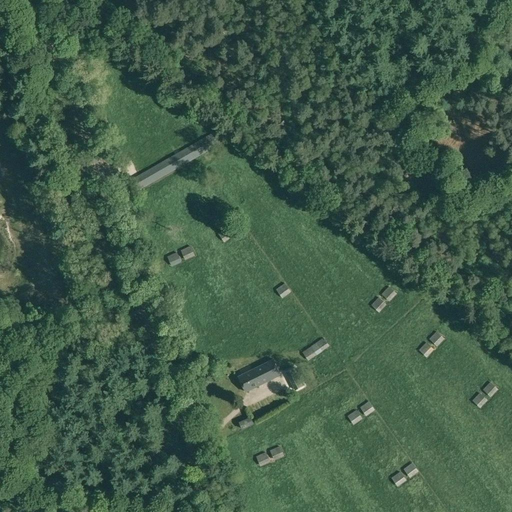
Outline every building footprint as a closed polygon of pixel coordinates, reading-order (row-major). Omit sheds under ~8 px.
[(138,189),(228,138),(221,127),(133,177),(138,189)] [(231,224),(236,233),(245,227),(239,219),(231,224)] [(233,235),(227,227),(218,233),(224,242),(233,235)] [(185,260),(195,255),(190,245),(180,249),(185,260)] [(171,266),(181,261),(177,252),(167,256),(171,266)] [(285,282),(276,288),(282,297),(291,291),(285,282)] [(381,293),(389,301),(397,293),(389,286),(381,293)] [(386,304),(378,296),(371,304),(379,312),(386,304)] [(429,338),(437,346),(444,338),(436,330),(429,338)] [(323,337),(302,352),(308,360),(329,345),(323,337)] [(434,349),(426,341),(418,349),(426,357),(434,349)] [(245,391),(280,374),(272,359),(238,376),(245,391)] [(491,396),(498,389),(490,381),(483,389),(491,396)] [(488,400),(480,392),(472,399),(480,407),(488,400)] [(369,400),(360,407),(366,416),(375,409),(369,400)] [(354,424),(362,418),(356,409),(347,415),(354,424)] [(242,429),(254,424),(250,416),(238,421),(242,429)] [(270,450),(274,460),(284,455),(279,445),(270,450)] [(270,462),(266,451),(256,456),(260,466),(270,462)] [(403,468),(410,477),(418,471),(412,462),(403,468)] [(406,480),(400,471),(391,477),(398,486),(406,480)]
